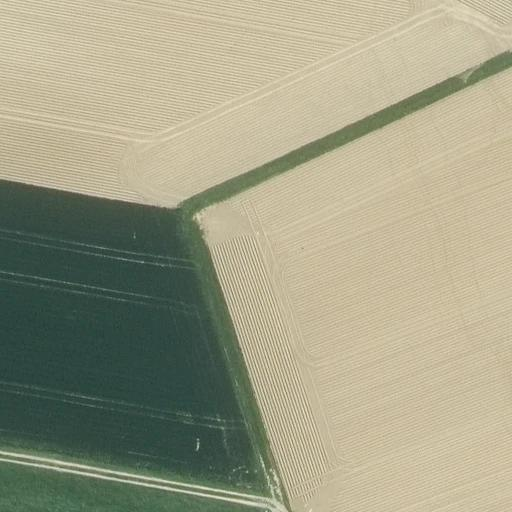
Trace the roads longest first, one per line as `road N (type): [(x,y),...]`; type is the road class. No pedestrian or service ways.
road 1 (track): [(511,65),(191,208),(283,511)]
road 2 (track): [(283,511),(0,457)]
